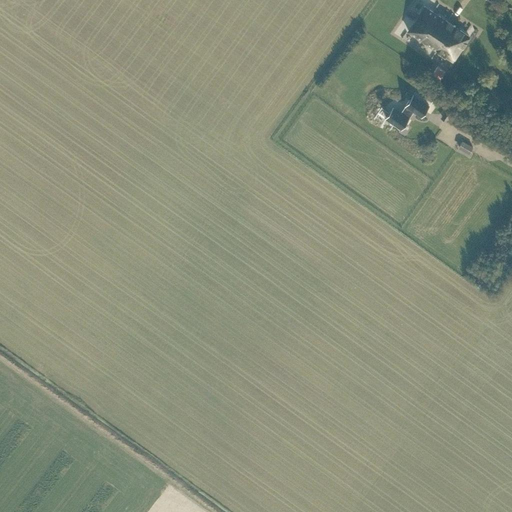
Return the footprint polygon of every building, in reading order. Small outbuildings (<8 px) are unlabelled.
[(424,5),(408,30),(453,60),(469,35),(424,5)] [(437,67),(432,74),(439,79),(444,72),(437,67)] [(392,106),(386,117),(402,127),(412,113),(414,110),(422,115),(429,105),(413,94),(403,107),(400,112),(392,106)] [(446,110),(441,117),(447,120),(451,114),(446,110)] [(462,140),(459,146),(469,152),(473,146),(462,140)]
